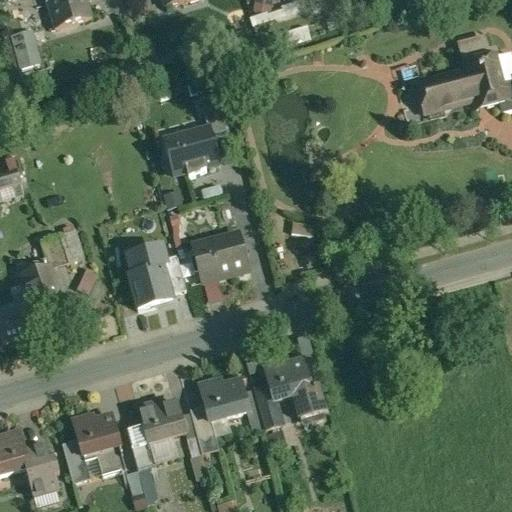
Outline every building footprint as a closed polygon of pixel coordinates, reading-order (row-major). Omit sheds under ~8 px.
[(45,0),(56,32),(92,21),(85,0),(45,0)] [(162,0),(165,10),(200,0),(162,0)] [(272,0),(256,0),(254,15),(270,18),(272,0)] [(304,4),(282,11),(285,23),(308,15),(304,4)] [(308,31),(257,47),(261,60),(312,45),(308,31)] [(17,36),(22,71),(45,67),(40,33),(17,36)] [(497,59),(464,68),(466,76),(430,85),(428,87),(428,89),(430,100),(436,98),(439,108),(472,99),(474,105),(475,107),(485,104),(487,111),(499,108),(509,105),(504,87),(497,59)] [(511,84),(504,87),(509,105),(499,108),(501,114),(506,116),(511,114),(511,84)] [(428,87),(430,85),(419,88),(426,118),(474,105),(472,99),(439,108),(436,98),(430,100),(428,89),(428,87)] [(227,134),(217,99),(201,104),(209,132),(211,139),(227,134)] [(206,171),(220,167),(211,139),(209,132),(165,145),(175,180),(188,176),(189,181),(207,175),(206,171)] [(18,172),(0,177),(0,192),(22,187),(18,172)] [(179,194),(162,198),(166,213),(183,208),(179,194)] [(314,229),(293,226),(292,238),(313,240),(314,229)] [(74,234),(60,239),(69,267),(83,263),(74,234)] [(240,238),(192,250),(202,287),(250,274),(240,238)] [(60,239),(40,245),(49,274),(69,267),(60,239)] [(128,261),(142,313),(174,304),(172,296),(163,264),(160,252),(128,261)] [(184,293),(175,261),(163,264),(172,296),(184,293)] [(93,298),(103,278),(92,272),(82,293),(93,298)] [(52,281),(29,288),(34,306),(57,299),(52,281)] [(34,306),(0,316),(0,337),(3,347),(69,327),(60,298),(57,299),(34,306)] [(314,361),(308,340),(299,342),(304,362),(305,364),(314,361)] [(242,353),(253,391),(268,387),(264,372),(258,349),(242,353)] [(301,365),(269,374),(268,371),(264,372),(268,387),(273,404),(276,403),(294,398),(300,421),(324,414),(317,387),(311,389),(305,364),(304,362),(300,363),(301,365)] [(241,385),(202,396),(206,410),(210,426),(212,426),(248,416),(248,417),(249,417),(241,385)] [(268,387),(253,391),(265,438),(277,434),(275,426),(282,424),(276,403),(273,404),(268,387)] [(178,406),(139,417),(143,431),(148,449),(150,448),(187,438),(178,406)] [(206,410),(190,414),(202,453),(218,449),(212,426),(210,426),(206,410)] [(113,420),(74,430),(78,445),(82,461),(85,461),(86,467),(98,463),(103,481),(126,475),(120,451),(121,451),(113,420)] [(143,431),(128,436),(138,475),(149,472),(156,470),(150,448),(148,449),(143,431)] [(22,441),(0,447),(0,480),(26,473),(31,472),(27,455),(22,441)] [(78,445),(63,449),(73,488),(91,484),(86,467),(85,461),(82,461),(78,445)] [(47,450),(27,455),(31,472),(26,473),(34,501),(59,494),(55,478),(59,477),(54,458),(50,459),(47,450)] [(149,472),(138,475),(144,497),(148,509),(159,506),(149,472)] [(144,497),(138,475),(127,479),(133,500),(144,497)] [(144,497),(133,500),(136,511),(138,511),(148,509),(144,497)]
